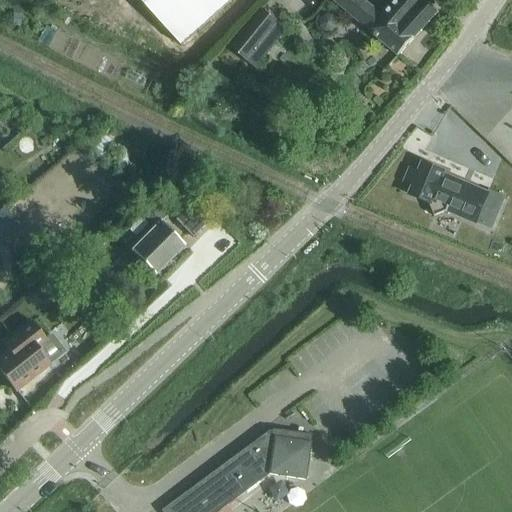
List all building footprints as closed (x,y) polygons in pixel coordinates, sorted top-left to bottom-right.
[(138,0),(180,46),(231,0),(138,0)] [(398,0),(383,16),(365,0),(335,0),(383,42),(398,56),(438,12),(424,0),(398,0)] [(269,35),(278,43),(287,33),(261,11),(230,48),(255,69),(261,62),(252,55),(269,35)] [(442,174),(443,172),(422,163),(418,172),(409,168),(404,182),(413,185),(409,194),(429,203),(429,204),(434,216),(446,211),(446,210),(475,222),(487,193),(442,174)] [(154,275),(161,267),(184,245),(160,222),(165,218),(145,198),(135,208),(154,228),(130,251),(154,275)] [(192,237),(205,224),(207,222),(189,205),(174,220),(192,237)] [(6,351),(0,356),(0,370),(15,390),(16,389),(48,364),(64,352),(51,335),(44,340),(30,322),(11,337),(1,344),(6,351)] [(273,437),(268,430),(160,510),(161,511),(216,511),(268,474),(304,479),(311,434),(279,429),(278,438),(273,437)]
